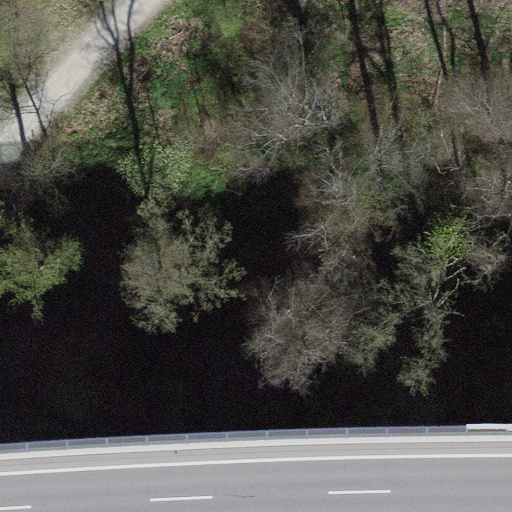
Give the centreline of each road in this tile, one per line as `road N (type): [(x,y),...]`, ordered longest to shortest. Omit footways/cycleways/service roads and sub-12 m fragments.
road 1 (motorway): [(511,508),(288,511)]
road 2 (track): [(126,0),(56,77),(0,157)]
